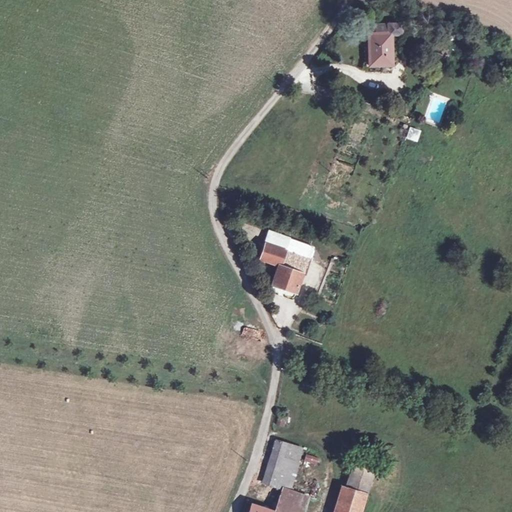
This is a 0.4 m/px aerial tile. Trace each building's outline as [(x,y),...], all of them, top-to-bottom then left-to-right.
[(398,26),(374,27),(374,35),(367,36),(369,66),(392,66),(391,36),(399,36),(398,26)] [(424,122),(441,126),(448,97),(431,93),(424,122)] [(417,143),(421,131),(412,128),(408,139),(417,143)] [(307,283),(316,252),(293,244),(289,255),(260,246),(255,260),(280,269),(275,288),(298,296),(303,281),(307,283)] [(229,329),(241,334),(243,327),(232,323),(229,329)] [(307,454),(305,461),(316,465),(319,458),(307,454)] [(273,470),(269,483),(281,487),(286,475),(273,470)] [(361,511),(366,497),(343,490),(335,511),(361,511)] [(280,511),(308,511),(311,503),(286,494),(280,511)]
